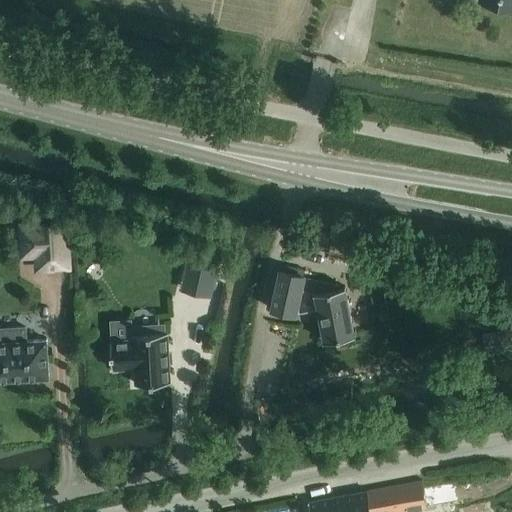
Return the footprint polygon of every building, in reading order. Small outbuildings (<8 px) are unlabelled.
[(511,0),(479,0),(478,3),(511,11),(511,0)] [(69,219),(18,221),(20,259),(34,259),(53,258),(54,271),(72,270),(69,219)] [(312,227),(307,245),(328,251),(333,232),(312,227)] [(188,257),(184,275),(185,291),(212,297),(218,263),(188,257)] [(280,269),(271,309),(296,315),(302,289),(305,275),(280,269)] [(302,289),(314,292),(339,288),(340,287),(341,284),(305,275),(302,289)] [(339,288),(314,292),(323,340),(355,334),(352,317),(347,288),(346,288),(339,289),(339,288)] [(0,341),(0,380),(49,378),(47,339),(27,340),(26,327),(8,328),(9,341),(0,341)] [(511,327),(483,334),(483,336),(488,358),(511,353),(511,327)] [(136,384),(171,382),(168,332),(133,334),(133,338),(111,340),(113,369),(135,367),(136,384)] [(389,488),(310,502),(311,511),(390,511),(426,506),(422,482),(389,488)]
